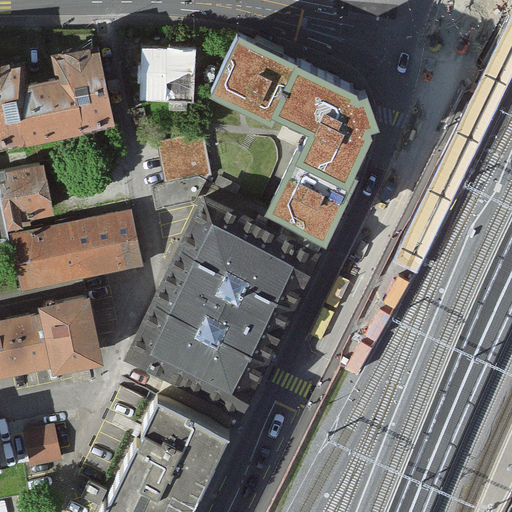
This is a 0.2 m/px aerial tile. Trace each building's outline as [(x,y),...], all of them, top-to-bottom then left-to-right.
[(511,20),(396,260),(416,269),(511,71),(511,20)] [(24,51),(0,53),(0,135),(111,121),(100,35),(53,42),(56,66),(26,70),(24,51)] [(291,59),(234,35),(208,97),(265,121),(271,107),(291,59)] [(199,37),(137,36),(134,97),(198,98),(199,37)] [(291,146),(348,170),(363,133),(367,117),(367,104),(363,90),(348,73),(295,51),(291,59),(271,107),(302,120),(291,146)] [(207,138),(163,140),(164,181),(208,179),(207,138)] [(348,170),(291,146),(262,217),(318,241),(348,170)] [(46,156),(3,161),(0,161),(0,197),(2,216),(53,209),(46,156)] [(204,187),(182,233),(292,284),(318,241),(262,217),(204,187)] [(133,210),(4,227),(5,239),(12,281),(140,265),(133,210)] [(511,219),(505,233),(474,301),(439,383),(388,511),(431,511),(437,499),(465,428),(504,341),(511,323),(511,219)] [(182,233),(157,287),(265,340),(292,284),(182,233)] [(50,358),(100,347),(87,281),(40,291),(41,300),(0,308),(0,363),(49,353),(50,358)] [(164,379),(230,411),(265,340),(157,287),(122,357),(164,379)] [(164,379),(110,486),(163,511),(179,511),(230,411),(164,379)] [(22,425),(28,463),(60,459),(54,420),(22,425)] [(0,467),(28,463),(22,425),(0,427),(0,467)] [(163,511),(110,486),(97,511),(163,511)]
